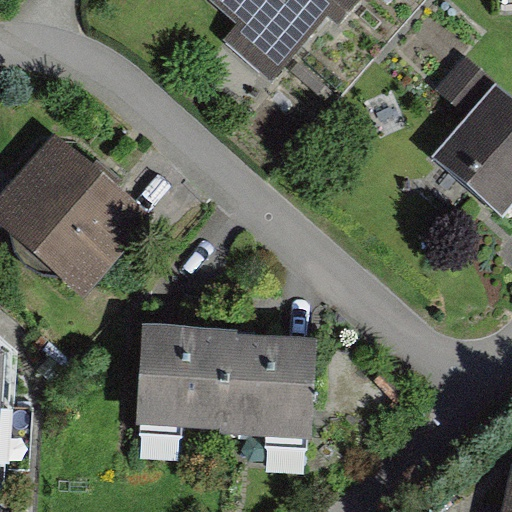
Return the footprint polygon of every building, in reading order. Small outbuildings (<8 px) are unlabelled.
[(221,0),(218,4),(254,37),(234,60),(290,111),(348,47),(359,57),(410,0),(221,0)] [(497,88),(470,67),(447,97),(474,118),(497,88)] [(511,94),(448,168),(511,222),(511,94)] [(74,140),(6,216),(39,246),(43,259),(50,268),(62,274),(72,276),(102,302),(171,226),(74,140)] [(0,332),(0,482),(27,486),(36,372),(0,332)] [(256,345),(159,335),(150,425),(247,435),(256,352),(256,345)] [(355,362),(256,352),(247,435),(246,443),(345,453),(355,362)]
